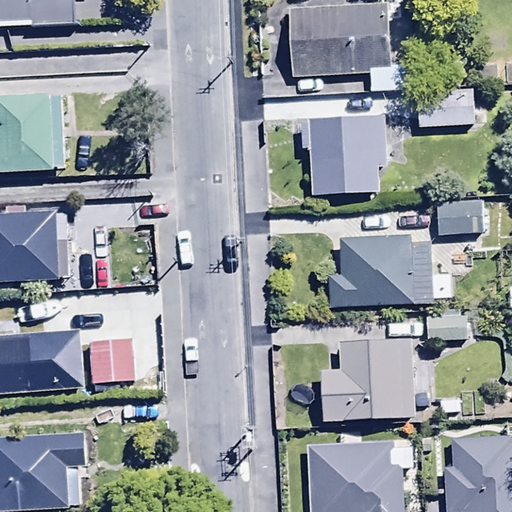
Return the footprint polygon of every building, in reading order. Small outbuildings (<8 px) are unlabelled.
[(0,0),(0,31),(33,30),(34,34),(75,33),(73,0),(0,0)] [(290,17),(293,86),(370,83),(370,101),(405,100),(401,0),(381,0),(382,14),(290,17)] [(416,92),(419,138),(486,134),(484,105),(475,105),(474,89),(416,92)] [(60,102),(0,105),(0,184),(64,182),(60,102)] [(386,182),(385,128),(301,131),(302,161),(310,161),(312,210),(380,208),(379,182),(386,182)] [(511,206),(436,209),(437,244),(511,241),(511,206)] [(8,227),(0,226),(0,293),(27,293),(27,299),(48,299),(48,292),(67,292),(67,225),(26,225),(26,216),(8,216),(8,227)] [(330,287),(331,319),(431,317),(430,256),(412,256),(412,247),(341,249),(341,287),(330,287)] [(0,403),(84,399),(81,338),(19,341),(18,325),(0,325),(0,403)] [(466,350),(466,325),(425,325),(425,351),(466,350)] [(88,342),(92,394),(136,390),(132,339),(88,342)] [(414,350),(340,355),(341,382),(320,383),(324,436),(419,430),(414,350)] [(0,511),(72,511),(71,482),(89,481),(87,445),(0,448),(0,511)] [(511,511),(511,454),(511,455),(510,445),(451,448),(453,476),(442,477),(444,511),(511,511)] [(404,511),(403,452),(306,454),(307,511),(404,511)]
